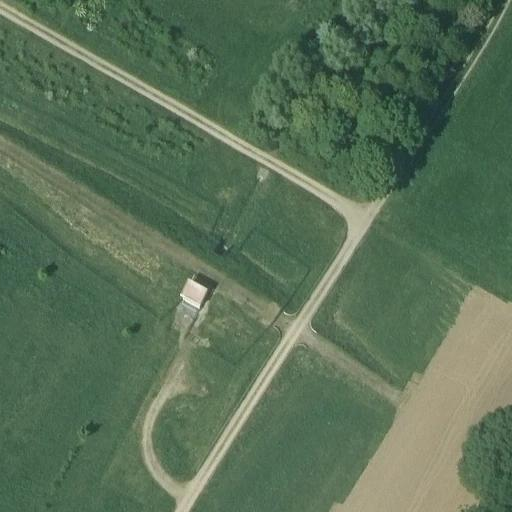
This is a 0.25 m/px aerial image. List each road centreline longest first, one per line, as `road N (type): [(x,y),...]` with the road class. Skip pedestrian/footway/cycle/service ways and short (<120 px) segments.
road 1 (track): [(501,0),(181,511)]
road 2 (track): [(367,215),(0,14)]
